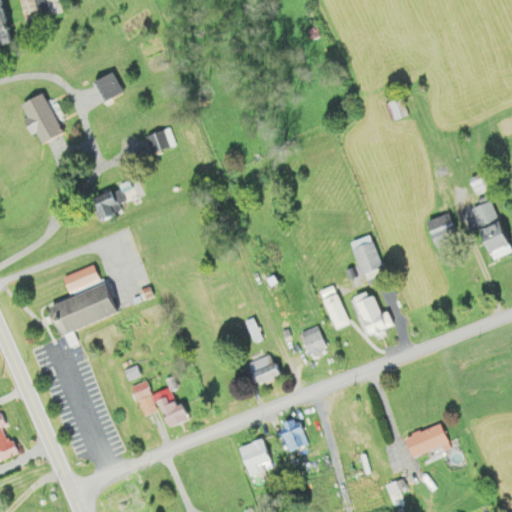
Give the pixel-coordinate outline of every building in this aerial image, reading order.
[(0,40),(9,38),(0,3),(0,40)] [(90,83),(111,71),(124,92),(103,104),(90,83)] [(20,106),(42,93),(64,132),(42,145),(20,106)] [(384,104),(401,98),(406,115),(390,121),(384,104)] [(144,138),(163,130),(170,146),(151,155),(144,138)] [(468,184),(476,197),(492,188),(484,175),(468,184)] [(90,202),(116,192),(123,210),(97,220),(90,202)] [(469,209),(489,201),(509,249),(489,257),(469,209)] [(427,221),(446,213),(457,240),(437,247),(427,221)] [(61,276),(67,289),(96,276),(90,263),(61,276)] [(47,307),(60,336),(114,311),(101,282),(47,307)] [(267,305),(279,300),(287,319),(275,325),(267,305)] [(360,310),(375,303),(386,327),(371,334),(360,310)] [(244,322),(252,344),(260,341),(251,319),(244,322)] [(299,333),(318,325),(326,346),(306,353),(299,333)] [(249,362),(268,356),(276,378),(257,385),(249,362)] [(127,379),(123,369),(136,364),(140,374),(127,379)] [(129,387),(143,381),(149,395),(137,400),(134,401),(129,387)] [(157,401),(172,394),(178,407),(183,405),(189,418),(169,427),(157,401)] [(137,400),(149,395),(155,412),(143,417),(137,400)] [(0,461),(18,455),(11,439),(6,441),(1,428),(6,427),(0,414),(0,413),(0,461)] [(282,424),(289,451),(306,447),(299,420),(282,424)] [(446,446),(438,426),(402,440),(409,460),(446,446)] [(243,450),(265,442),(277,470),(255,476),(243,450)]
